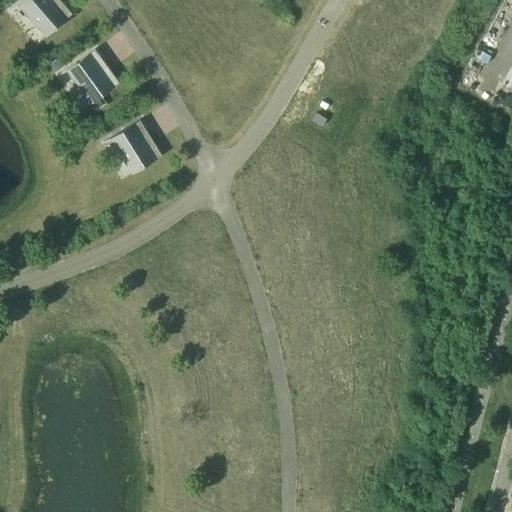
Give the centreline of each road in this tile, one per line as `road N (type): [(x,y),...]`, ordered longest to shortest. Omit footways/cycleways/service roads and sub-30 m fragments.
road 1 (residential): [(288,511),(290,445),(270,326),(223,168)]
road 2 (residential): [(0,292),(143,241),(223,168)]
road 3 (residential): [(223,168),(299,95),(349,0)]
road 4 (residential): [(223,168),(95,0)]
